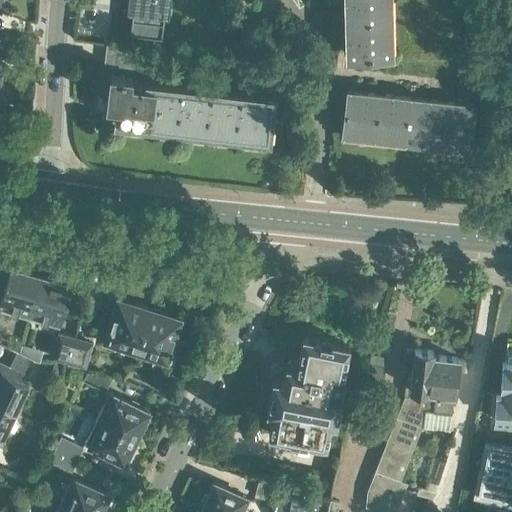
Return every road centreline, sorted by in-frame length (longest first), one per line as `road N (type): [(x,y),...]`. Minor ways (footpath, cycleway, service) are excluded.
road 1 (residential): [(0,236),(267,268)]
road 2 (residential): [(152,511),(267,268)]
road 3 (tertiary): [(43,195),(295,222)]
road 4 (tertiary): [(295,222),(511,244)]
road 5 (residential): [(316,206),(324,61),(318,37),(290,0)]
road 6 (residential): [(43,195),(60,0)]
